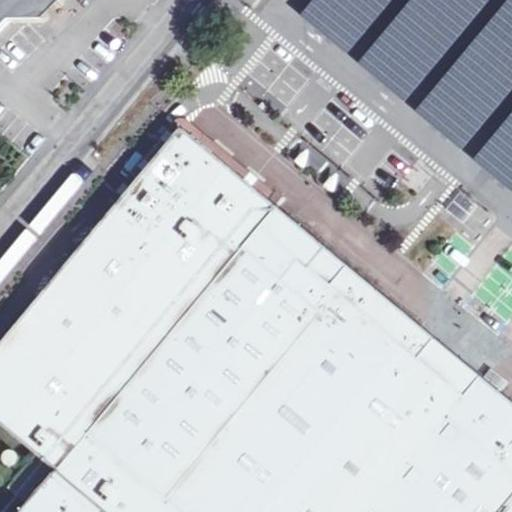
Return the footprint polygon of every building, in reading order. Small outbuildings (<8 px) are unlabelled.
[(0,0),(0,29),(12,18),(25,18),(47,17),(63,0),(0,0)] [(314,0),(302,16),(347,54),(391,0),(314,0)] [(414,0),(361,64),(406,102),(491,0),(414,0)] [(511,0),(509,0),(419,109),(464,146),(511,89),(511,0)] [(511,114),(474,160),(511,191),(511,114)] [(511,511),(511,399),(482,375),(466,394),(458,387),(431,364),(421,356),(437,338),(411,316),(360,273),(350,265),(341,266),(326,254),(326,245),(317,238),(288,214),(277,205),(272,201),(265,195),(253,185),(224,161),(186,129),(180,129),(111,211),(106,218),(100,214),(95,220),(100,224),(96,230),(0,345),(0,422),(37,452),(58,470),(28,505),(22,511),(511,511)] [(350,265),(326,245),(326,254),(341,266),(350,265)] [(482,375),(437,338),(421,356),(431,364),(458,387),(466,394),(482,375)] [(26,465),(18,459),(17,453),(12,449),(7,450),(4,455),(6,462),(12,464),(21,471),(15,478),(0,465),(0,481),(28,505),(58,470),(37,452),(26,465)]
